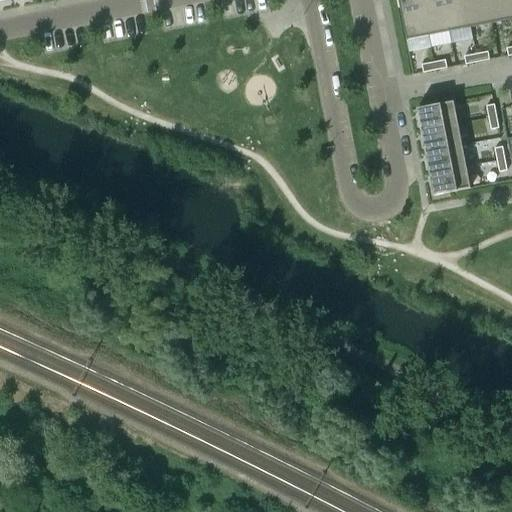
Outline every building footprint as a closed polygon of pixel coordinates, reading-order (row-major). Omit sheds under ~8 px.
[(407,40),(429,35),(421,0),(408,0),(399,2),(407,40)] [(443,0),(421,0),(429,35),(450,32),(443,0)] [(471,28),(465,0),(443,0),(450,32),(471,28)] [(492,23),(487,0),(465,0),(471,28),(492,23)] [(487,0),(492,23),(511,19),(511,12),(509,0),(487,0)] [(488,52),(477,55),(478,63),(490,60),(488,52)] [(466,65),(478,63),(477,55),(465,57),(466,65)] [(447,68),(446,61),(434,63),(436,71),(447,68)] [(434,63),(423,65),(424,73),(436,71),(434,63)] [(461,123),(457,100),(418,108),(422,130),(461,123)] [(486,106),(488,118),(496,116),(494,104),(486,106)] [(498,128),(496,116),(488,118),(490,129),(498,128)] [(461,123),(422,130),(426,152),(465,144),(461,123)] [(430,173),(469,165),(465,144),(426,152),(430,173)] [(502,147),(494,148),(496,160),(504,159),(502,147)] [(496,160),(499,172),(506,171),(504,159),(496,160)] [(430,173),(435,195),(474,188),(469,165),(430,173)]
